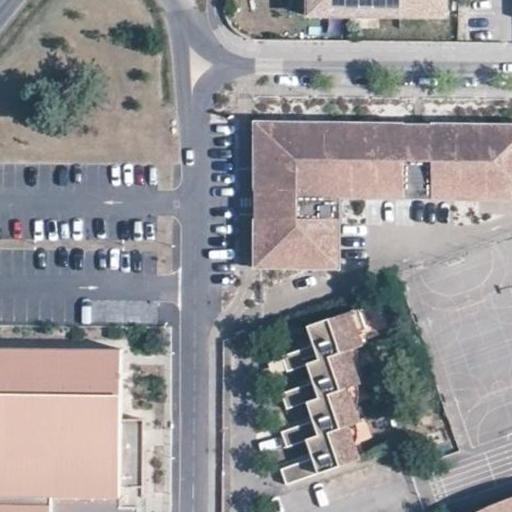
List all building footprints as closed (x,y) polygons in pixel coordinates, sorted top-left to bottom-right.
[(318,0),(308,0),(308,18),(318,18),(318,0)] [(318,0),(318,18),(446,17),(446,0),(318,0)] [(401,129),(253,127),(252,190),(401,192),(401,129)] [(429,129),(401,129),(401,192),(400,199),(428,200),(428,193),(429,129)] [(511,130),(429,129),(428,193),(511,193),(511,130)] [(401,192),(252,190),(252,198),(330,199),(338,199),(400,199),(401,192)] [(511,193),(428,193),(428,200),(500,201),(511,200),(511,193)] [(330,199),(252,198),(252,224),(257,224),(330,225),(330,199)] [(330,225),(329,273),(336,273),(338,199),(330,199),(330,225)] [(330,225),(257,224),(256,272),(329,273),(330,225)] [(307,324),(315,347),(283,358),(289,374),(309,367),(315,384),(283,395),(289,411),(309,404),(315,422),(283,433),(289,449),(309,442),(315,460),(283,471),(288,487),(362,461),(356,444),(351,446),(345,429),(362,423),(356,408),(352,409),(345,391),(362,386),(356,370),(352,371),(346,354),(364,348),(359,334),(366,331),(357,306),(307,324)] [(133,340),(0,338),(0,511),(148,511),(149,492),(153,492),(154,410),(132,409),(133,340)] [(511,511),(511,500),(498,506),(482,511),(511,511)]
